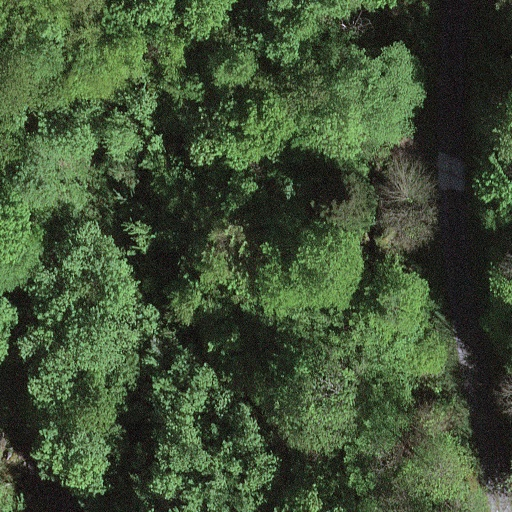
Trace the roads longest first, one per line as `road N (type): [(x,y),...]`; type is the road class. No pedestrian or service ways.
road 1 (track): [(0,348),(97,91),(124,95),(126,173),(182,431),(169,511)]
road 2 (track): [(461,0),(454,168),(508,511)]
